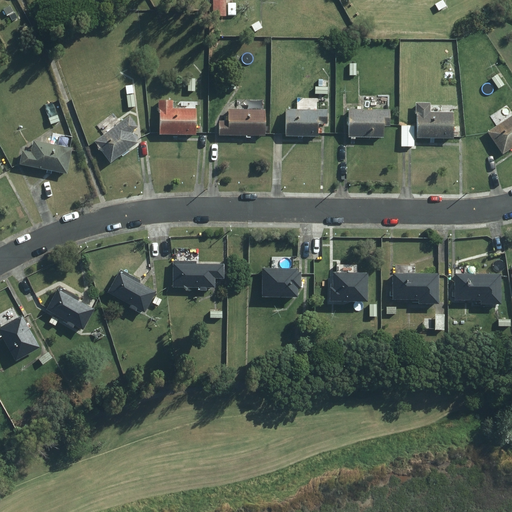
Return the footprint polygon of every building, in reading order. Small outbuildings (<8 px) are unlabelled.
[(224,0),(211,0),(212,16),(224,16),(224,0)] [(441,1),(434,4),(437,10),(444,7),(441,1)] [(2,10),(5,16),(11,12),(8,6),(2,10)] [(258,21),(250,25),(254,32),(261,28),(258,21)] [(356,76),(356,63),(348,63),(348,75),(356,76)] [(498,75),(492,80),(495,85),(502,81),(498,75)] [(139,94),(138,83),(130,84),(131,85),(124,86),(125,94),(132,94),(132,95),(139,94)] [(194,135),(195,110),(170,110),(171,101),(158,101),(158,134),(194,135)] [(451,113),(428,113),(428,105),(416,104),(415,104),(414,138),(416,138),(451,139),(451,113)] [(263,136),(263,111),(226,110),(226,122),(218,122),(218,135),(263,136)] [(325,124),(325,110),(284,110),(284,136),(316,137),(316,134),(319,134),(319,129),(316,129),(316,124),(325,124)] [(388,111),(347,110),(347,137),(381,137),(382,126),(388,126),(388,111)] [(511,115),(486,132),(500,154),(511,146),(511,115)] [(56,116),(48,119),(49,124),(58,121),(56,116)] [(127,117),(93,142),(108,163),(135,143),(134,141),(136,140),(133,135),(131,137),(128,133),(135,128),(127,117)] [(412,127),(401,126),(400,146),(412,147),(412,127)] [(20,152),(17,165),(64,174),(69,149),(32,142),(30,153),(20,152)] [(194,263),(171,262),(171,287),(197,288),(197,291),(203,291),(203,288),(212,289),(212,279),(221,279),(221,265),(194,264),(194,263)] [(295,274),(295,270),(260,269),(260,297),(294,298),(294,289),(297,289),(298,274),(295,274)] [(138,282),(119,270),(106,293),(128,306),(127,309),(132,312),(134,309),(141,313),(153,293),(137,283),(138,282)] [(327,290),(327,302),(364,303),(364,275),(331,274),(331,290),(327,290)] [(436,275),(391,275),(391,300),(416,300),(416,305),(436,305),(436,275)] [(498,275),(453,275),(453,301),(479,301),(479,305),(498,306),(498,275)] [(55,291),(44,311),(66,323),(64,326),(69,328),(71,325),(80,331),(91,311),(75,302),(77,299),(57,288),(55,291)] [(160,300),(154,297),(151,303),(157,306),(160,300)] [(443,315),(434,315),(434,330),(442,330),(443,315)] [(20,317),(0,327),(0,339),(13,362),(37,348),(26,328),(28,328),(26,324),(24,325),(20,317)] [(56,320),(51,317),(48,323),(53,326),(56,320)] [(46,353),(37,360),(41,364),(50,358),(46,353)]
